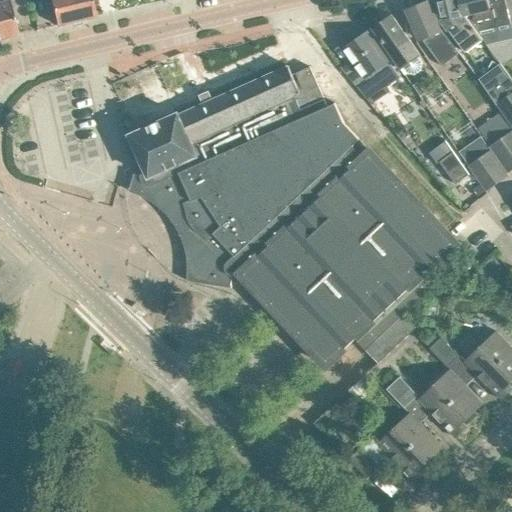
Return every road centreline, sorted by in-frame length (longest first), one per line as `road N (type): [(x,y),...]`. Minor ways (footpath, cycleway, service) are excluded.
road 1 (residential): [(312,511),(0,205)]
road 2 (tertiary): [(0,67),(289,0)]
